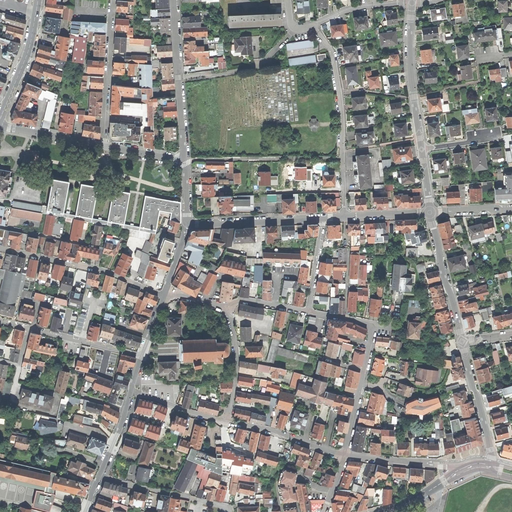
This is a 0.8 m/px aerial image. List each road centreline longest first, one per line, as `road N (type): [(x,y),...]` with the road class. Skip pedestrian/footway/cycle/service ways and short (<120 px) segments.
road 1 (residential): [(344,217),(340,94),(332,53),(311,27)]
road 2 (residential): [(163,295),(111,273),(0,248)]
road 3 (residential): [(185,163),(175,0)]
road 4 (residential): [(103,147),(113,0)]
road 5 (residential): [(411,2),(421,148)]
road 6 (residential): [(187,225),(323,217)]
road 7 (residential): [(99,477),(228,511)]
road 8 (residential): [(462,341),(429,212)]
road 9 (residential): [(492,467),(462,341)]
road 10 (secondary): [(0,118),(25,59),(37,0)]
road 11 (residential): [(344,454),(225,420)]
road 12 (residential): [(0,226),(100,246),(103,227)]
